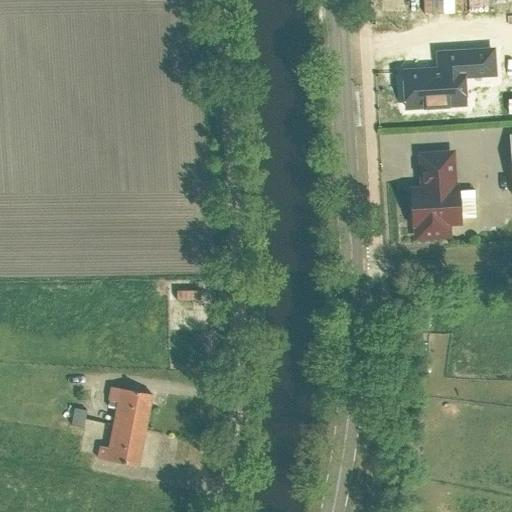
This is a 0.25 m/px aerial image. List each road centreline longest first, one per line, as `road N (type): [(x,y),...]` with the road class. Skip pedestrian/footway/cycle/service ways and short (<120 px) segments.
road 1 (secondary): [(330,511),(353,318),(335,0)]
road 2 (unclassified): [(220,511),(240,351),(219,0)]
